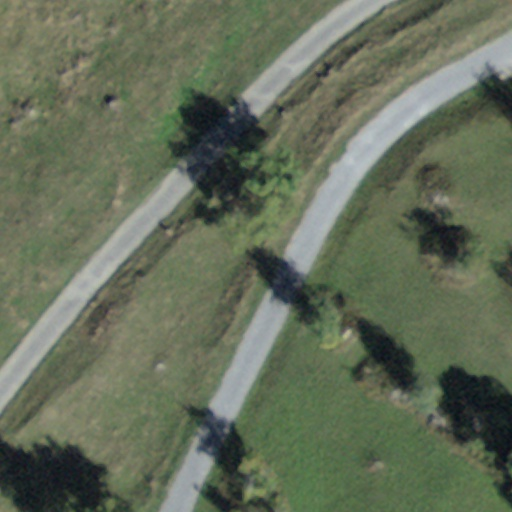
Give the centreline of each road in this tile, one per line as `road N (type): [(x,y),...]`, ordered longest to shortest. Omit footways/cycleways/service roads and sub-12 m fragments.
road 1 (track): [(179,511),(342,175),(388,122),(453,79),(511,57)]
road 2 (track): [(364,0),(327,29),(79,291),(0,393)]
